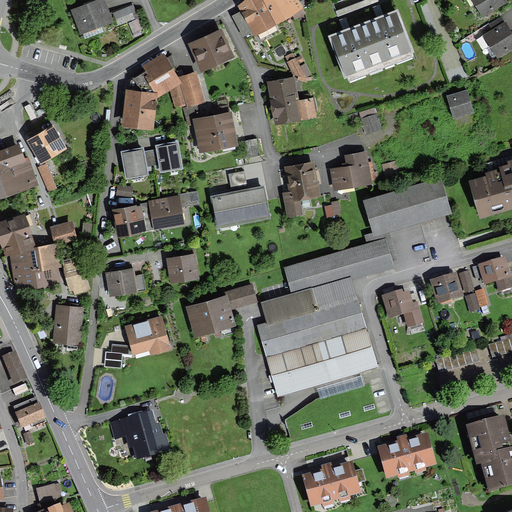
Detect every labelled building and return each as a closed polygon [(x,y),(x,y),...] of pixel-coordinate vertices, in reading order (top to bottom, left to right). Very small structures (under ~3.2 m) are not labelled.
[(101,0),(74,11),(82,31),(110,20),(102,0),(101,0)] [(264,0),(248,0),(242,5),(255,30),(275,20),(264,0)] [(264,0),(275,20),(286,14),(280,3),(281,3),(279,0),(264,0)] [(287,0),(289,2),(286,4),(295,19),(305,12),(297,0),(287,0)] [(490,10),(502,3),(500,0),(476,0),(475,0),(484,14),(490,10)] [(133,21),(137,30),(142,28),(133,5),(113,13),(115,18),(133,11),(136,20),(133,21)] [(377,18),(364,23),(381,68),(413,55),(396,11),(384,16),(383,13),(376,16),(377,18)] [(348,80),(381,68),(364,23),(350,29),(349,26),(342,28),(343,31),(331,36),(346,75),(346,74),(348,80)] [(498,55),(511,46),(511,36),(511,35),(504,24),(489,34),(488,32),(478,38),(484,48),(491,44),(498,55)] [(194,44),(203,66),(229,54),(216,26),(206,31),(208,36),(202,38),(203,40),(194,44)] [(304,81),(306,77),(293,53),(286,56),(295,75),(299,76),(298,79),(304,81)] [(135,79),(144,94),(149,95),(175,79),(170,69),(175,66),(172,55),(134,77),(135,79)] [(186,117),(199,113),(195,101),(201,100),(194,76),(182,79),(189,103),(187,104),(187,107),(183,108),(186,117)] [(154,95),(149,95),(144,94),(135,79),(133,80),(130,80),(125,122),(150,125),(154,95)] [(304,100),(295,102),(292,80),(271,84),(278,120),(313,114),(311,99),(310,99),(309,95),(304,96),(304,100)] [(172,90),(177,109),(187,106),(181,86),(172,90)] [(447,95),(454,118),(474,112),(467,89),(447,95)] [(361,108),(371,105),(370,100),(359,103),(361,108)] [(227,106),(214,109),(215,115),(228,112),(227,106)] [(375,107),(360,112),(366,134),(381,129),(375,107)] [(196,121),(201,148),(235,142),(231,123),(224,124),(223,116),(196,121)] [(30,140),(41,160),(60,149),(54,138),(58,135),(53,127),(30,140)] [(259,155),(256,139),(242,141),(245,157),(259,155)] [(181,167),(177,142),(157,146),(161,170),(181,167)] [(0,192),(33,181),(30,173),(26,174),(24,166),(28,165),(26,160),(22,162),(21,159),(22,159),(17,146),(0,152),(0,192)] [(147,173),(142,148),(122,152),(127,176),(147,173)] [(367,172),(364,154),(347,157),(349,163),(343,164),(344,169),(333,171),(336,186),(375,179),(373,171),(367,172)] [(382,164),(386,178),(400,174),(396,160),(382,164)] [(510,194),(511,193),(511,160),(509,161),(510,164),(502,167),(503,172),(510,194)] [(300,211),(297,195),(317,192),(312,164),(288,168),(292,194),(285,195),(288,213),(300,211)] [(38,167),(48,191),(55,188),(45,165),(38,167)] [(240,170),(227,173),(229,182),(242,180),(240,170)] [(511,205),(511,193),(510,194),(503,172),(496,174),(495,171),(487,173),(488,176),(471,181),(480,212),(490,209),(491,212),(499,209),(499,206),(507,204),(508,207),(511,205)] [(366,201),(375,232),(417,220),(418,224),(432,220),(431,216),(449,211),(440,179),(430,182),(429,178),(421,180),(422,184),(366,201)] [(119,186),(118,194),(131,195),(132,187),(119,186)] [(218,223),(267,214),(262,187),(213,197),(218,223)] [(199,191),(186,191),(186,204),(200,204),(199,191)] [(152,206),(141,208),(145,228),(182,221),(180,206),(178,196),(151,201),(152,206)] [(341,213),(338,200),(332,202),(334,215),(341,213)] [(119,233),(145,228),(141,208),(141,206),(135,208),(135,207),(115,211),(119,233)] [(0,227),(0,231),(7,252),(33,246),(22,215),(7,220),(8,221),(9,224),(0,227)] [(53,229),(56,241),(74,237),(71,224),(53,229)] [(385,239),(286,268),(293,294),(393,266),(385,239)] [(18,260),(12,261),(16,286),(58,279),(55,262),(59,261),(56,244),(31,248),(32,250),(17,253),(18,260)] [(62,247),(75,293),(89,289),(87,282),(86,283),(79,256),(81,255),(81,249),(62,247)] [(168,260),(171,279),(197,275),(194,255),(195,255),(194,250),(191,250),(192,256),(168,260)] [(500,290),(511,286),(504,260),(492,263),(491,260),(485,262),(485,265),(473,269),(476,279),(484,277),(485,282),(496,279),(500,290)] [(133,276),(132,269),(108,274),(111,293),(135,289),(135,292),(146,290),(143,274),(133,276)] [(460,274),(465,292),(473,290),(468,272),(460,274)] [(432,280),(438,302),(461,295),(455,276),(449,278),(449,275),(432,280)] [(222,335),(235,331),(228,308),(233,306),(234,307),(233,306),(255,300),(256,300),(252,285),(223,293),(224,296),(189,306),(195,329),(213,324),(212,322),(218,320),(222,335)] [(476,292),(480,306),(488,304),(483,290),(476,292)] [(404,312),(408,325),(421,321),(416,304),(411,306),(411,305),(413,304),(412,300),(410,301),(408,294),(399,297),(398,294),(384,298),(389,316),(404,312)] [(467,297),(471,312),(478,309),(474,295),(467,297)] [(286,420),(292,440),(390,411),(356,296),(338,302),(258,325),(278,393),(359,370),(363,385),(319,398),(320,403),(311,406),(310,404),(286,420)] [(58,306),(55,341),(78,343),(81,308),(58,306)] [(127,328),(132,346),(133,349),(155,343),(159,350),(169,347),(161,318),(127,327),(127,328)] [(511,337),(488,345),(492,358),(511,352),(511,337)] [(131,353),(132,346),(113,344),(112,352),(108,351),(106,366),(121,368),(122,353),(131,353)] [(435,360),(439,373),(479,361),(476,348),(435,360)] [(4,357),(14,382),(25,378),(14,353),(4,357)] [(13,389),(15,396),(28,390),(25,384),(13,389)] [(31,422),(33,427),(45,422),(36,398),(15,407),(23,426),(31,422)] [(160,437),(157,426),(153,427),(149,414),(138,417),(140,422),(137,423),(135,421),(133,421),(131,422),(130,424),(132,433),(128,434),(131,445),(135,444),(139,455),(159,449),(156,438),(160,437)] [(490,478),(493,489),(511,484),(511,450),(511,451),(502,419),(471,427),(474,437),(471,438),(473,446),(476,445),(479,454),(476,455),(478,463),(486,461),(488,470),(485,470),(487,478),(490,478)] [(116,439),(124,436),(120,422),(112,425),(116,439)] [(24,435),(27,444),(33,442),(30,433),(24,435)] [(380,449),(388,476),(434,463),(426,436),(407,442),(406,438),(399,440),(400,444),(380,449)] [(305,478),(312,504),(358,491),(356,484),(365,481),(362,470),(353,472),(351,465),(331,470),(330,467),(323,469),(324,472),(305,478)] [(53,485),(37,489),(41,503),(55,499),(57,499),(53,485)] [(45,511),(58,507),(55,499),(41,503),(39,503),(42,511),(45,511)] [(164,511),(207,511),(205,501),(164,511)]
